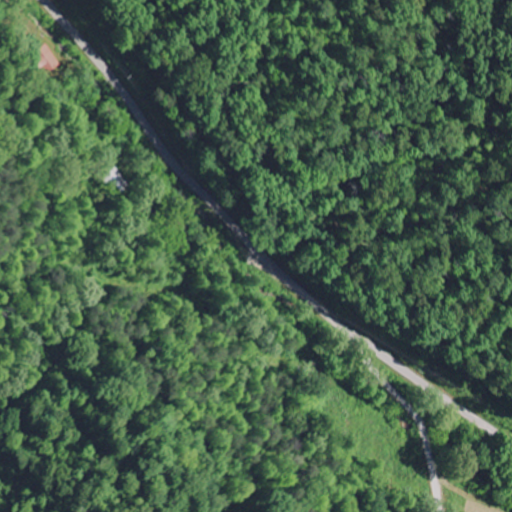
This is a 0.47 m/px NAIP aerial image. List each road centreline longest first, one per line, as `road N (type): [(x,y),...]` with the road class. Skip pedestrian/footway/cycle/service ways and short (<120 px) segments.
road 1 (residential): [(511,442),(357,333),(199,194),(46,0)]
road 2 (residential): [(357,333),(424,426),(446,511)]
